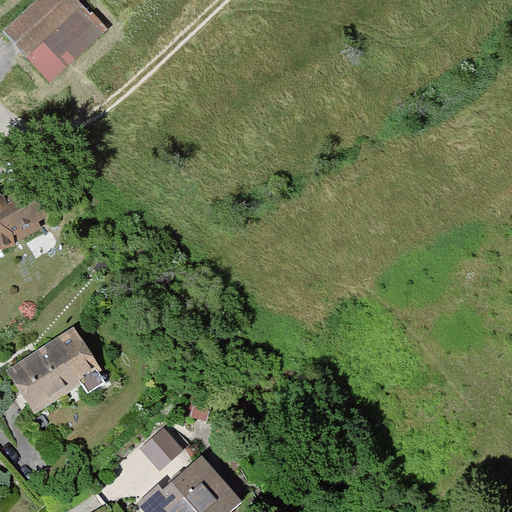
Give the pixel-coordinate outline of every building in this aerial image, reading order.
[(41,0),(4,35),(51,86),(106,34),(74,0),(41,0)] [(0,254),(17,251),(17,245),(43,233),(41,228),(52,221),(37,183),(6,199),(3,195),(0,194),(0,254)] [(3,374),(32,419),(79,388),(87,400),(109,386),(101,374),(104,372),(75,327),(3,374)] [(164,425),(139,448),(164,476),(190,453),(164,425)] [(144,511),(242,511),(250,505),(203,455),(163,492),(159,487),(139,506),(144,511)]
